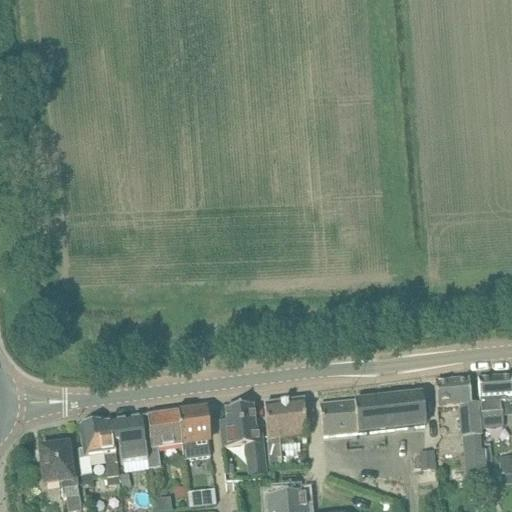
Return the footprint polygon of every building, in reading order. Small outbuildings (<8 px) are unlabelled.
[(477,380),(479,400),(481,425),(484,425),(486,447),(492,447),(490,416),(511,414),(511,380),(511,377),(477,380)] [(479,452),(478,438),(480,438),(477,404),(471,405),(469,381),(434,384),(436,403),(436,409),(457,408),(464,480),(485,478),(483,451),(479,452)] [(319,407),(323,439),(424,428),(421,396),(319,407)] [(269,468),(281,467),(279,440),(306,438),(303,402),(264,406),(269,468)] [(219,424),(222,451),(251,448),(253,464),(264,462),(261,429),(255,430),(252,408),(225,411),(226,423),(219,424)] [(183,446),(185,461),(208,458),(207,443),(208,443),(205,411),(178,415),(182,447),(183,446)] [(178,415),(141,420),(145,450),(147,450),(149,470),(161,468),(158,450),(161,449),(162,461),(173,459),(172,448),(182,447),(178,415)] [(141,420),(110,424),(112,445),(122,444),(123,454),(145,450),(141,420)] [(112,445),(110,424),(80,428),(84,460),(102,457),(106,482),(117,480),(112,445)] [(67,511),(80,511),(75,473),(70,474),(67,448),(39,451),(44,487),(60,485),(62,501),(66,501),(67,511)] [(433,454),(421,455),(422,472),(434,471),(433,454)] [(511,458),(500,460),(501,475),(511,474),(511,458)] [(126,476),(118,477),(120,490),(128,489),(126,476)] [(177,500),(187,499),(186,489),(176,490),(177,500)] [(205,509),(216,508),(214,493),(204,494),(205,509)] [(305,511),(304,496),(267,498),(267,511),(305,511)]
